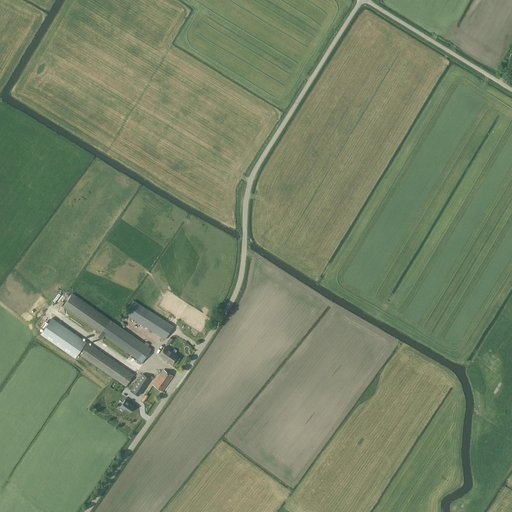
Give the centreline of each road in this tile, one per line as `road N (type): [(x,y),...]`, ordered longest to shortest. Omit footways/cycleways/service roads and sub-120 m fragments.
road 1 (unclassified): [(86,511),(232,300),(253,171),(361,0)]
road 2 (unclassified): [(511,90),(365,0)]
